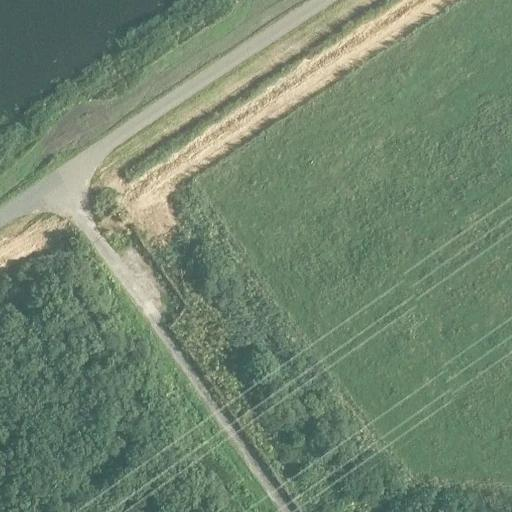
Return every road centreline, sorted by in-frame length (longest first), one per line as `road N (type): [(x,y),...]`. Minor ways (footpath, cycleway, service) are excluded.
road 1 (track): [(56,180),(289,511)]
road 2 (tertiary): [(0,218),(330,0)]
